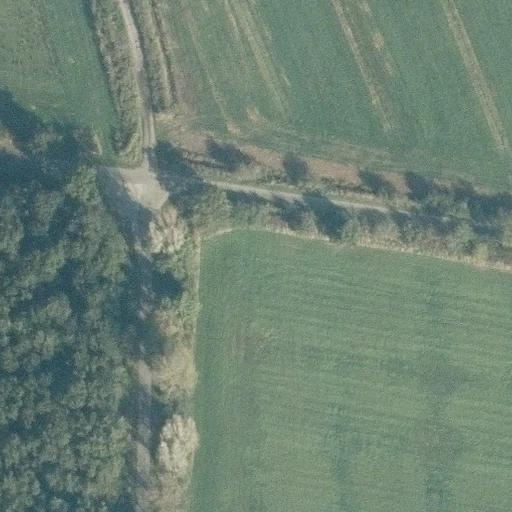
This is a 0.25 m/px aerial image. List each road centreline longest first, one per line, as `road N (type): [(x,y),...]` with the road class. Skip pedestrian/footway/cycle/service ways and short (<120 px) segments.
road 1 (unclassified): [(145,184),(511,235)]
road 2 (unclassified): [(137,511),(145,184)]
road 3 (track): [(145,184),(144,73),(121,0)]
road 4 (unclassified): [(145,184),(0,160)]
